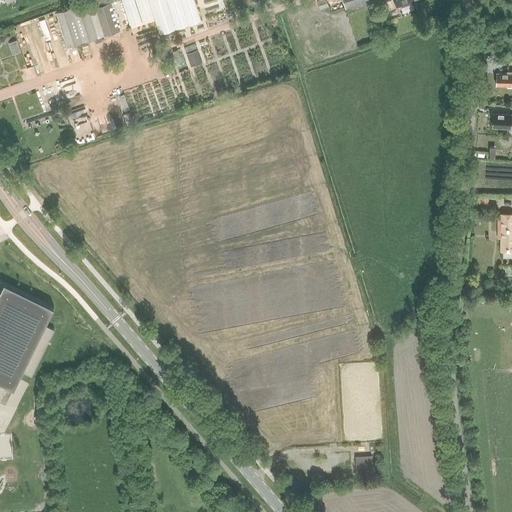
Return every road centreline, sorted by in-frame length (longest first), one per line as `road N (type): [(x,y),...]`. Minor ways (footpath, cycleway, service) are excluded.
road 1 (unclassified): [(470,511),(449,327),(474,65),(466,0)]
road 2 (secondary): [(280,511),(0,182)]
